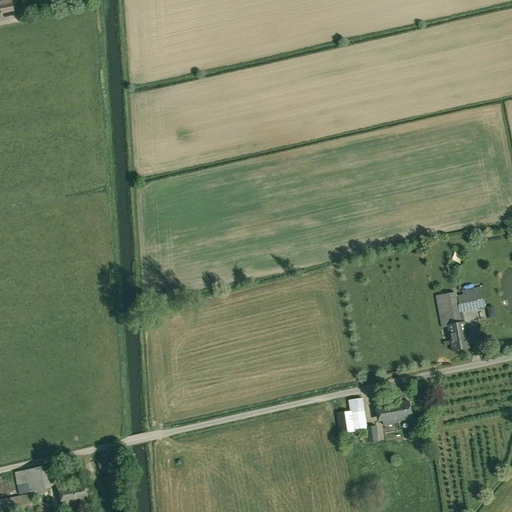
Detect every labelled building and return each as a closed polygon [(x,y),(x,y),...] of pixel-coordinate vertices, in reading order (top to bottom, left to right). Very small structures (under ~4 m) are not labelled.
[(12,4),(0,6),(0,9),(1,14),(14,11),(12,4)] [(462,291),(465,305),(469,304),(470,311),(477,310),(476,303),(483,302),(480,288),(462,291)] [(457,298),(456,292),(435,296),(442,328),(447,327),(447,326),(461,324),(459,313),(457,298)] [(493,306),(486,307),(488,319),(495,318),(493,306)] [(447,326),(447,327),(452,351),(468,348),(464,323),(461,324),(447,326)] [(350,400),(351,411),(353,411),(353,413),(363,412),(364,411),(362,398),(350,400)] [(377,411),(379,422),(383,422),(383,425),(398,423),(398,421),(411,418),(408,402),(396,404),(396,402),(380,405),(381,410),(377,411)] [(353,411),(351,411),(346,412),(336,414),(339,434),(362,431),(365,431),(365,427),(363,412),(353,413),(353,411)] [(365,427),(365,431),(367,442),(377,441),(378,441),(376,426),(365,427)] [(88,462),(90,473),(125,467),(124,462),(123,456),(88,462)] [(15,475),(19,495),(50,489),(46,468),(15,475)] [(62,506),(72,504),(73,510),(69,511),(68,511),(82,511),(82,509),(81,502),(87,501),(84,484),(72,486),(72,485),(59,487),(62,506)] [(0,500),(0,511),(32,511),(29,494),(0,500)]
